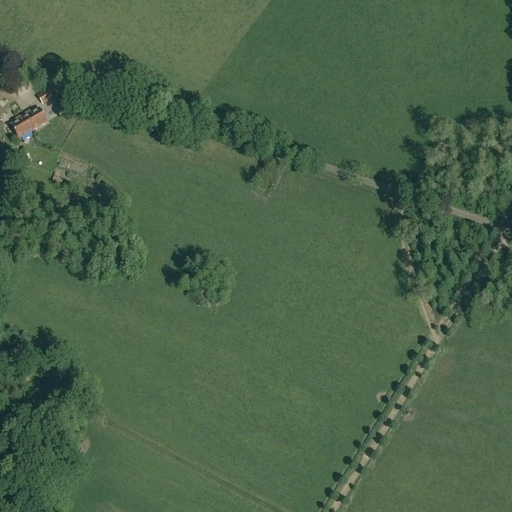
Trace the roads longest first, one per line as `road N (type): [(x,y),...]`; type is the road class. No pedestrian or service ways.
road 1 (track): [(33,83),(82,76),(154,95),(488,224),(511,243)]
road 2 (track): [(332,511),(511,220)]
